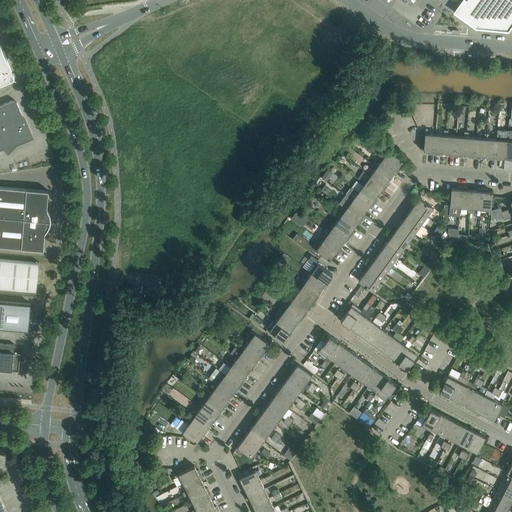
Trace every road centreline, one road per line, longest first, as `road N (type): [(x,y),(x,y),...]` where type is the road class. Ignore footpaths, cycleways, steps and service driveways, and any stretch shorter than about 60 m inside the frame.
road 1 (secondary): [(73,428),(100,190),(90,127),(57,45)]
road 2 (secondary): [(38,54),(75,138),(86,189),(44,425)]
road 3 (residential): [(315,314),(413,177),(422,171),(511,178)]
road 4 (residential): [(240,511),(214,453),(315,314)]
road 5 (residential): [(511,439),(315,314)]
road 6 (residential): [(511,46),(402,35),(348,0)]
